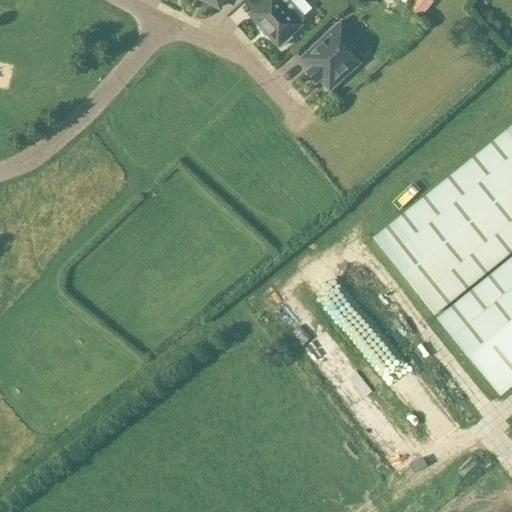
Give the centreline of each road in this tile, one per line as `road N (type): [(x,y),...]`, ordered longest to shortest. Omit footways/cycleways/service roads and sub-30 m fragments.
road 1 (residential): [(0,173),(73,126),(164,25)]
road 2 (residential): [(295,109),(238,50),(164,25)]
